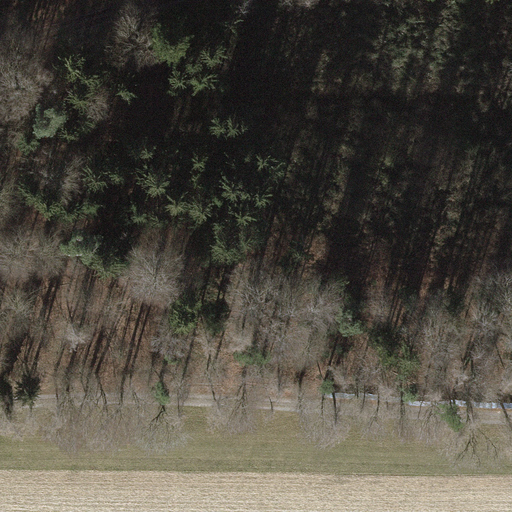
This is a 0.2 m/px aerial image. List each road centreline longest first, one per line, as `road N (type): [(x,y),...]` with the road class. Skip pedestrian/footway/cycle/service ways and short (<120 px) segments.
road 1 (track): [(511,420),(47,402),(0,411)]
road 2 (track): [(0,61),(204,0)]
